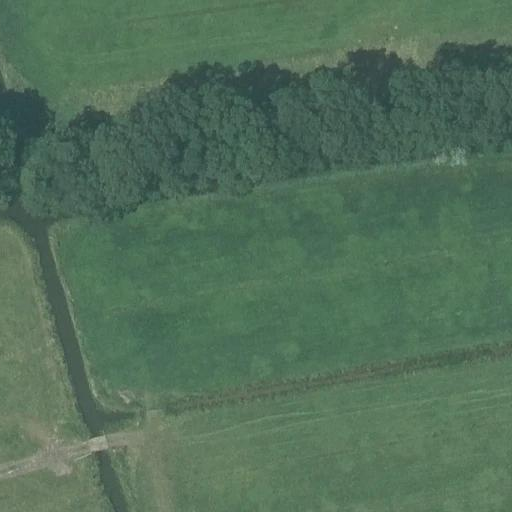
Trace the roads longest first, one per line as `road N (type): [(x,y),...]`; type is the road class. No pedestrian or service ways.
road 1 (track): [(0,471),(144,433),(148,393)]
road 2 (track): [(230,511),(144,433),(191,430)]
